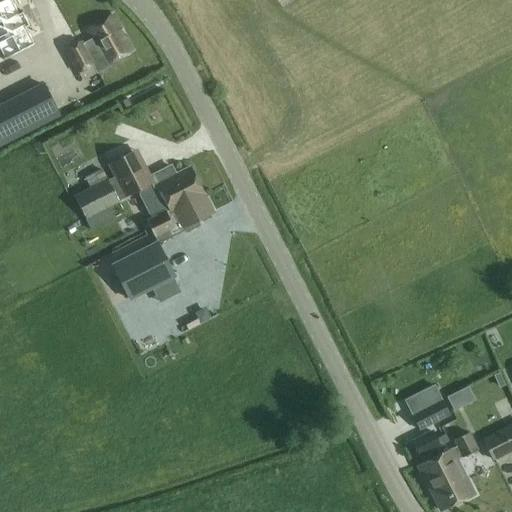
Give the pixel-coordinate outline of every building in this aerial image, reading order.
[(19,12),(13,0),(0,0),(0,49),(5,59),(35,44),(27,27),(30,25),(23,11),(19,12)] [(66,48),(78,72),(93,64),(97,73),(110,65),(108,63),(132,50),(113,15),(86,30),(91,40),(83,44),(81,40),(66,48)] [(143,64),(87,87),(91,99),(148,76),(143,64)] [(49,93),(65,85),(56,69),(40,77),(49,93)] [(0,152),(59,122),(44,92),(0,115),(0,152)] [(125,108),(131,105),(127,98),(122,100),(125,108)] [(119,200),(142,188),(150,184),(147,178),(133,152),(110,163),(117,176),(108,180),(108,179),(75,196),(86,218),(119,201),(119,200)] [(151,216),(164,209),(167,211),(170,209),(171,212),(204,195),(204,194),(190,167),(176,175),(171,166),(147,178),(150,184),(142,188),(143,190),(139,192),(140,193),(152,214),(151,215),(151,216)] [(101,167),(78,178),(84,190),(107,179),(101,167)] [(171,212),(170,209),(167,211),(147,221),(155,236),(169,230),(171,234),(213,212),(204,195),(171,212)] [(172,276),(175,275),(158,243),(113,266),(129,298),(152,286),(172,276)] [(180,291),(172,276),(152,286),(160,302),(180,291)] [(195,313),(200,323),(210,318),(206,311),(201,309),(195,313)] [(420,429),(449,414),(434,385),(405,400),(420,429)] [(469,386),(447,397),(454,410),(476,400),(469,386)] [(494,460),(511,450),(511,423),(483,439),(494,460)] [(420,455),(424,462),(418,465),(440,510),(473,494),(455,459),(462,455),(463,457),(477,450),(468,432),(454,439),(457,446),(451,449),(450,448),(432,457),(429,451),(439,445),(432,431),(412,441),(419,456),(420,455)]
